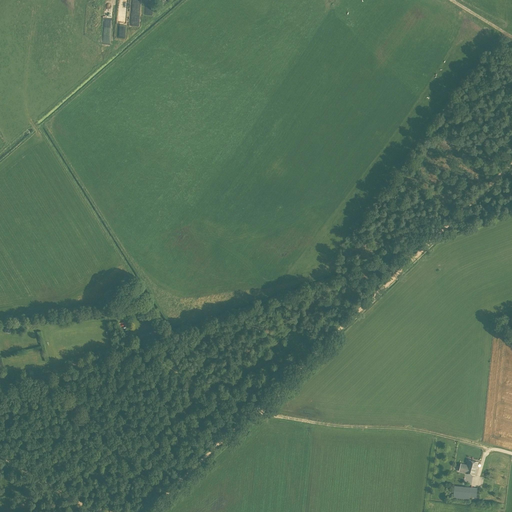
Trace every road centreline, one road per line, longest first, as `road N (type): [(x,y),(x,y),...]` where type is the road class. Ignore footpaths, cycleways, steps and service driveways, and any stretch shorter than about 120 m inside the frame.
road 1 (track): [(511,164),(253,412)]
road 2 (track): [(253,412),(144,511)]
road 3 (track): [(145,350),(246,418)]
